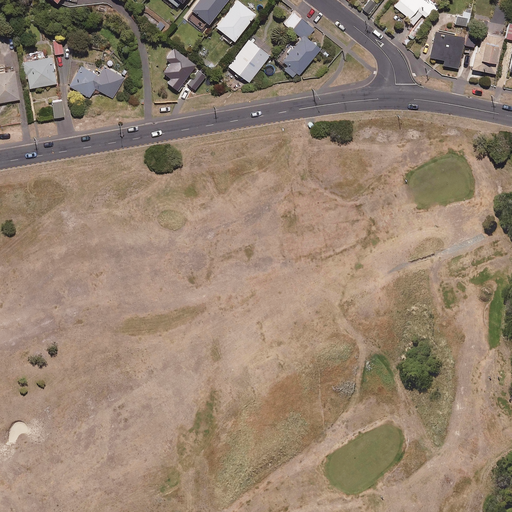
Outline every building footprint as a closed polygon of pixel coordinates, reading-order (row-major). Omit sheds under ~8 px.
[(225,0),(197,0),(191,9),(208,22),(225,0)] [(255,13),(238,0),(236,0),(216,26),(233,40),(255,13)] [(376,3),(372,0),(367,0),(361,8),(368,13),(376,3)] [(395,0),(393,4),(415,22),(422,13),(425,16),(435,3),(430,0),(395,0)] [(509,0),(475,0),(472,18),(491,22),(488,32),(481,31),(476,52),(474,51),(471,67),(495,72),(503,36),(511,38),(511,22),(505,21),(509,0)] [(314,27),(294,10),(284,23),(299,35),(276,62),(295,78),(320,48),(307,36),(314,27)] [(468,12),(463,11),(462,16),(456,15),(455,23),(466,25),(468,12)] [(464,36),(435,30),(429,55),(444,58),(443,64),(457,67),(464,36)] [(476,32),(467,30),(464,44),(473,46),(476,32)] [(269,54),(248,38),(227,65),(248,81),(269,54)] [(61,39),(52,40),(54,53),(63,52),(61,39)] [(195,64),(174,47),(166,58),(171,62),(163,72),(170,77),(166,81),(176,89),(195,64)] [(56,83),(51,56),(23,61),(28,88),(56,83)] [(99,75),(81,64),(69,86),(90,98),(95,88),(113,99),(125,78),(104,65),(99,75)] [(0,101),(19,98),(14,68),(0,70),(0,101)] [(206,76),(199,70),(187,83),(194,89),(206,76)] [(64,115),(61,99),(51,100),(54,117),(64,115)]
